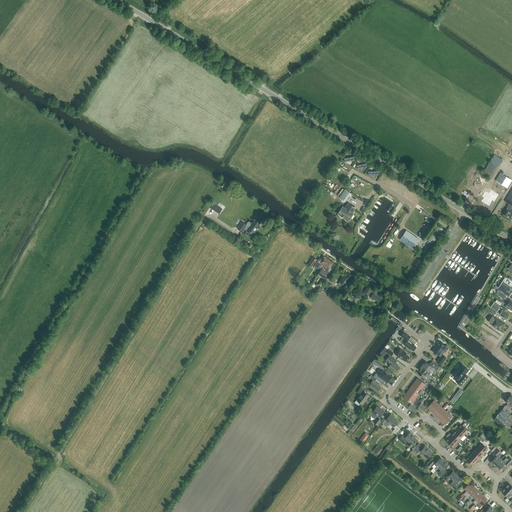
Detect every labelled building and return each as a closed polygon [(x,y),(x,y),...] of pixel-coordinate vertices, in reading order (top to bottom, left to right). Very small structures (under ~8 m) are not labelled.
[(491,178),(503,160),(494,154),(483,173),(490,177),(491,178)] [(507,187),(511,180),(500,173),(496,180),(507,187)] [(342,194),(341,197),(347,201),(353,193),(344,187),(341,193),(342,194)] [(511,189),(505,201),(509,203),(507,207),(508,207),(503,214),(511,219),(511,216),(511,209),(510,209),(511,205),(511,189)] [(485,198),(482,202),(490,207),(493,201),(496,202),(500,195),(492,191),(490,194),(488,193),(486,192),(483,197),(485,198)] [(212,202),(209,207),(219,214),(222,209),(212,202)] [(351,213),(355,208),(350,205),(347,210),(343,207),(338,213),(344,218),(344,220),(346,220),(347,220),(347,219),(348,220),(352,214),(351,213)] [(446,228),(449,225),(442,218),(439,222),(446,228)] [(252,223),(249,221),(248,222),(246,225),(241,222),(237,228),(241,231),(243,228),(253,235),(257,230),(256,230),(258,227),(257,227),(260,223),(255,220),(252,223)] [(426,240),(433,244),(443,230),(437,225),(426,240)] [(406,231),(400,239),(413,248),(418,239),(406,231)] [(313,257),(307,264),(311,267),(316,259),(313,257)] [(321,270),(322,270),(328,260),(324,257),(321,262),(318,260),(313,267),(320,271),(321,270)] [(332,262),(328,260),(322,270),(319,274),(322,275),(321,276),(325,279),(329,273),(328,273),(327,273),(330,269),(329,268),(332,262)] [(348,274),(346,277),(344,275),(339,282),(338,284),(341,286),(342,284),(346,287),(352,278),(351,278),(352,276),(348,274)] [(511,280),(506,277),(503,281),(501,279),(496,287),(504,292),(508,286),(511,288),(511,290),(511,291),(511,290),(511,280)] [(328,291),(332,285),(328,282),(326,285),(325,285),(323,287),(328,291)] [(380,296),(374,292),(373,293),(371,291),(372,290),(367,287),(364,292),(368,295),(369,293),(372,295),(370,298),(373,300),(374,299),(379,302),(381,298),(379,297),(380,296)] [(348,295),(344,300),(353,306),(357,301),(348,295)] [(502,310),(499,308),(500,305),(494,301),(491,307),(497,311),(500,313),(499,314),(503,317),(503,316),(506,319),(509,315),(505,313),(506,312),(502,310)] [(502,324),(495,319),(493,317),(494,316),(490,314),(487,319),(492,323),(492,324),(499,329),(502,324)] [(403,331),(400,335),(403,338),(406,340),(403,343),(402,344),(409,349),(410,348),(413,351),(416,346),(414,345),(414,344),(409,340),(411,337),(405,332),(403,331)] [(439,341),(433,350),(439,355),(441,356),(437,361),(441,365),(446,358),(442,355),(445,351),(446,351),(448,348),(448,347),(447,346),(445,346),(439,341)] [(406,361),(409,356),(405,354),(406,353),(399,348),(395,354),(402,359),(402,358),(406,361)] [(395,372),(399,367),(394,363),(396,360),(389,355),(386,360),(390,364),(388,367),(395,372)] [(425,361),(422,366),(429,371),(433,374),(435,373),(434,371),(435,369),(437,370),(439,367),(433,362),(430,365),(428,364),(425,361)] [(462,364),(453,375),(457,378),(455,381),(461,385),(468,376),(467,376),(465,374),(465,373),(469,369),(462,364)] [(422,366),(418,370),(422,372),(419,375),(423,378),(427,381),(431,377),(427,374),(429,371),(422,366)] [(373,376),(380,381),(382,379),(387,383),(392,377),(389,374),(390,373),(386,371),(385,372),(383,370),(382,369),(382,370),(379,375),(376,373),(373,376)] [(417,378),(414,383),(422,389),(425,384),(417,378)] [(373,380),(368,386),(377,392),(380,388),(378,386),(379,384),(375,382),(373,380)] [(480,393),(487,384),(481,380),(474,388),(480,393)] [(422,389),(414,383),(410,388),(418,394),(422,389)] [(357,400),(355,402),(359,405),(360,403),(363,404),(369,395),(366,393),(368,390),(362,385),(357,392),(360,395),(356,400),(357,400)] [(418,394),(410,388),(407,393),(415,398),(418,394)] [(460,389),(451,400),(450,401),(453,403),(463,391),(460,389)] [(415,398),(407,393),(403,397),(411,403),(415,398)] [(505,406),(494,420),(496,422),(501,426),(506,420),(511,414),(509,412),(510,410),(509,409),(509,408),(510,408),(510,407),(508,406),(511,401),(511,395),(505,401),(508,403),(506,406),(505,406)] [(431,411),(438,404),(434,400),(427,407),(431,411)] [(436,416),(443,408),(438,404),(431,411),(436,416)] [(382,414),(384,411),(377,406),(373,411),(370,415),(375,418),(373,421),(378,425),(384,416),(382,414)] [(440,420),(447,412),(443,408),(436,416),(440,420)] [(445,424),(452,416),(447,412),(440,420),(445,424)] [(503,428),(501,430),(502,431),(504,429),(503,428),(506,425),(508,427),(511,422),(511,413),(511,414),(506,420),(501,426),(503,428)] [(398,421),(390,414),(382,423),(386,427),(389,424),(393,427),(395,428),(392,431),(395,433),(400,428),(397,426),(395,424),(398,421)] [(350,430),(355,424),(350,420),(345,426),(350,430)] [(456,425),(455,426),(464,434),(467,430),(461,424),(458,427),(456,425)] [(464,434),(455,426),(454,428),(455,430),(453,432),(460,438),(464,434)] [(407,440),(409,442),(409,443),(408,443),(408,444),(408,445),(409,447),(410,447),(411,446),(412,445),(415,442),(417,440),(412,435),(412,434),(410,432),(405,437),(403,434),(398,439),(403,444),(407,440)] [(460,438),(453,432),(451,435),(449,433),(448,434),(456,442),(460,438)] [(365,433),(360,440),(364,443),(369,436),(365,433)] [(456,442),(448,434),(446,436),(448,438),(446,440),(452,446),(456,442)] [(432,453),(425,446),(423,447),(421,446),(418,443),(412,449),(416,453),(419,450),(420,451),(427,458),(432,453)] [(487,449),(480,443),(477,447),(485,455),(487,453),(485,451),(487,449)] [(485,455),(477,447),(473,451),(480,457),(482,454),(484,456),(485,455)] [(490,462),(495,466),(501,459),(499,457),(501,455),(499,453),(500,451),(498,449),(494,453),(496,456),(490,462)] [(480,457),(473,451),(469,455),(478,462),(479,461),(477,459),(480,457)] [(478,462),(469,455),(466,458),(472,465),(475,462),(477,464),(478,462)] [(438,467),(438,468),(444,461),(440,457),(434,464),(436,466),(434,469),(433,468),(431,471),(433,473),(438,467)] [(507,466),(511,460),(511,459),(510,458),(507,460),(505,459),(503,461),(501,459),(495,466),(499,470),(505,463),(507,466)] [(448,465),(444,461),(438,468),(440,470),(438,472),(439,474),(438,475),(441,477),(446,472),(443,470),(448,465)] [(459,485),(456,482),(460,477),(453,471),(448,476),(445,479),(450,483),(449,484),(454,489),(459,485)] [(465,496),(474,487),(469,483),(463,489),(466,491),(463,494),(465,496)] [(472,497),(478,491),(474,487),(465,496),(470,500),(473,497),(472,497)] [(511,493),(505,487),(501,491),(508,497),(509,496),(511,498),(511,499),(510,501),(511,502),(511,493)] [(474,504),(482,495),(478,491),(472,497),(473,497),(475,499),(472,502),(474,504)] [(481,505),(487,499),(482,495),(474,504),(476,505),(479,503),(481,505)]
